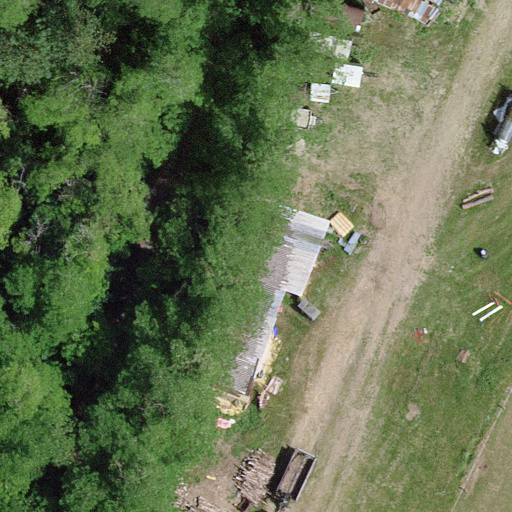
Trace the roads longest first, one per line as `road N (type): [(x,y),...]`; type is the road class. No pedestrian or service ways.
road 1 (track): [(278,511),(407,209),(476,0)]
road 2 (track): [(71,511),(194,132),(228,0)]
